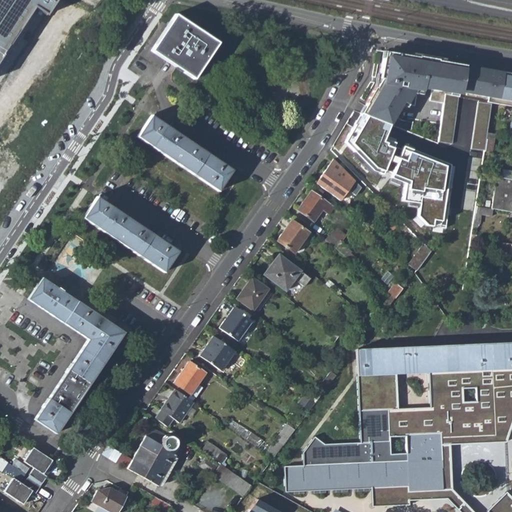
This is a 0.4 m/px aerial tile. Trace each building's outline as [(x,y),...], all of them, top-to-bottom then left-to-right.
[(0,0),(0,85),(56,0),(0,0)] [(218,44),(176,15),(151,51),(178,69),(194,79),(218,44)] [(464,66),(383,52),(378,79),(381,79),(375,89),(374,88),(365,104),(366,105),(364,109),(361,116),(388,126),(401,105),(405,106),(413,92),(409,92),(410,89),(421,91),(421,88),(431,90),(429,101),(443,103),(444,95),(459,98),(460,92),(488,97),(487,102),(491,103),(511,106),(511,77),(501,76),(501,73),(464,66)] [(444,95),(437,144),(451,146),(459,98),(444,95)] [(478,101),(471,148),(484,150),(485,140),(491,103),(487,102),(478,101)] [(359,115),(344,141),(372,171),(383,174),(384,170),(391,173),(389,177),(404,183),(402,201),(407,202),(407,207),(415,207),(416,216),(413,219),(421,228),(424,225),(426,226),(433,227),(432,232),(443,233),(443,228),(446,228),(454,166),(402,145),(398,157),(391,154),(393,148),(391,147),(393,142),(384,139),(388,126),(359,115)] [(233,171),(151,116),(137,138),(218,192),(233,171)] [(484,150),(483,152),(490,153),(492,141),(485,140),(484,150)] [(471,150),(445,315),(451,323),(457,323),(474,213),(475,205),(483,152),(471,150)] [(333,161),(317,184),(339,200),(354,181),(333,161)] [(511,179),(495,176),(490,207),(493,208),(511,210),(511,179)] [(311,193),(298,211),(312,221),(321,209),(328,214),(332,207),(311,193)] [(176,251),(96,197),(82,218),(162,272),(176,251)] [(475,205),(474,213),(492,215),(493,208),(490,207),(475,205)] [(290,221),(276,241),(294,253),(307,234),(290,221)] [(335,226),(325,240),(348,256),(353,251),(342,243),(347,235),(335,226)] [(502,243),(501,250),(511,252),(511,244),(502,243)] [(424,245),(409,265),(417,271),(431,252),(424,245)] [(417,271),(415,272),(426,281),(436,267),(432,265),(440,254),(433,249),(431,252),(417,271)] [(271,250),(256,270),(272,281),(287,261),(271,250)] [(250,277),(235,298),(251,310),(266,289),(250,277)] [(89,340),(34,421),(54,435),(122,334),(41,280),(28,299),(89,340)] [(232,310),(219,328),(237,341),(250,323),(232,310)] [(213,337),(199,356),(221,371),(235,352),(213,337)] [(511,344),(358,351),(359,375),(388,374),(427,372),(499,368),(511,367),(511,344)] [(188,362),(174,383),(190,395),(204,373),(188,362)] [(409,486),(385,487),(386,504),(448,502),(447,445),(505,443),(511,428),(511,367),(499,368),(502,433),(440,435),(443,490),(409,491),(409,486)] [(388,374),(359,375),(361,438),(322,445),(316,438),(301,453),(301,467),(386,463),(385,437),(407,436),(440,435),(502,433),(499,368),(427,372),(430,408),(389,409),(388,374)] [(329,371),(319,384),(326,388),(336,375),(329,371)] [(160,410),(155,418),(167,427),(173,418),(179,423),(193,403),(174,389),(159,409),(160,410)] [(286,424),(265,452),(272,457),(294,429),(286,424)] [(150,428),(144,438),(159,447),(159,441),(161,438),(164,436),(150,428)] [(201,430),(191,444),(202,451),(211,437),(201,430)] [(106,447),(101,454),(158,486),(175,456),(170,453),(174,451),(177,446),(177,441),(174,437),(169,435),(164,436),(161,438),(159,441),(159,447),(144,438),(131,461),(106,447)] [(409,486),(409,491),(443,490),(440,435),(407,436),(408,462),(386,463),(301,467),(285,468),(286,491),(385,487),(409,486)] [(32,447),(23,461),(33,468),(28,475),(41,483),(46,476),(42,474),(51,460),(32,447)] [(199,455),(194,463),(207,472),(207,470),(211,473),(216,467),(199,455)] [(211,473),(211,474),(242,496),(250,486),(218,463),(216,467),(211,473)] [(12,478),(2,491),(22,504),(31,491),(34,493),(39,486),(26,478),(22,484),(12,478)] [(486,497),(472,511),(511,511),(511,480),(494,497),(486,497)] [(96,491),(91,501),(109,511),(116,511),(125,497),(109,488),(96,491)] [(270,511),(249,500),(243,511),(270,511)]
